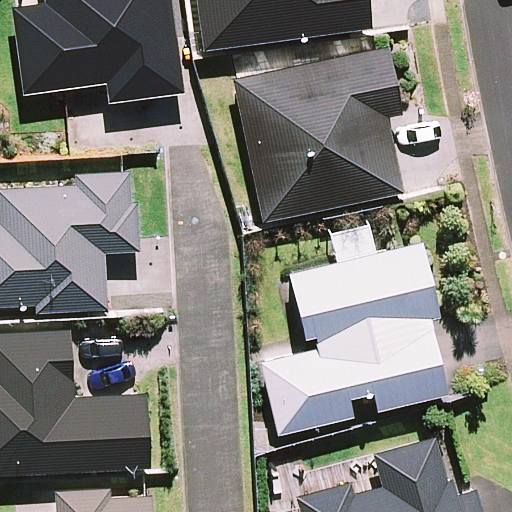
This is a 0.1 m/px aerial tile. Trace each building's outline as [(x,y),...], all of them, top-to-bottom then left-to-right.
[(187,0),(194,42),(360,18),(357,0),(187,0)] [(390,104),(377,45),(224,79),(254,212),(406,178),(390,104)] [(134,241),(133,176),(0,178),(0,299),(105,298),(104,241),(134,241)] [(429,308),(411,235),(281,267),(299,343),(254,354),(271,424),(345,406),(340,385),(363,379),(369,401),(440,384),(422,310),(429,308)] [(75,393),(70,327),(0,332),(0,469),(150,458),(145,388),(75,393)] [(442,488),(426,432),(364,450),(370,473),(289,496),(293,511),(473,511),(465,482),(442,488)] [(143,511),(142,487),(49,492),(50,511),(143,511)]
